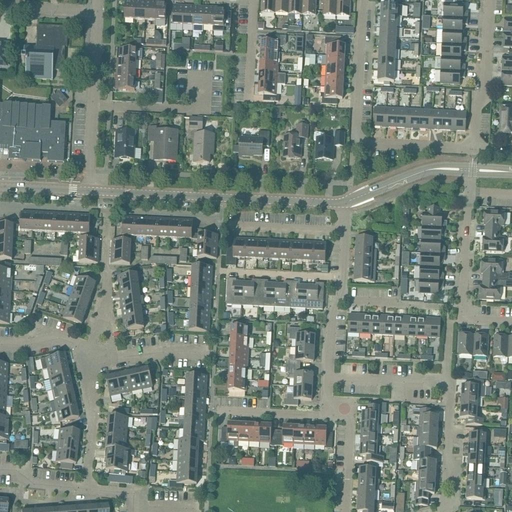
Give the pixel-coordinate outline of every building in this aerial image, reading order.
[(261,0),(261,14),(275,15),(275,0),(261,0)] [(275,0),(275,15),(288,15),(288,19),(288,20),(289,0),(275,0)] [(289,0),(288,20),(289,21),(290,21),(292,21),(293,21),(294,19),(294,15),(302,16),(302,0),(289,0)] [(302,0),(302,16),(315,16),(316,0),(302,0)] [(322,0),(322,17),(336,17),(336,0),(322,0)] [(336,0),(336,17),(350,18),(350,0),(336,0)] [(124,20),(134,21),(135,2),(125,1),(124,20)] [(135,2),(134,21),(145,21),(146,2),(135,2)] [(146,2),(145,21),(155,22),(156,2),(146,2)] [(156,2),(155,22),(165,22),(166,3),(156,2)] [(444,4),(444,18),(467,19),(468,13),(463,13),(463,5),(444,4)] [(170,25),(170,32),(182,32),(183,26),(183,13),(184,7),(173,6),(172,25),(170,25)] [(381,17),(397,18),(397,7),(381,6),(381,17)] [(183,13),(183,26),(193,26),(193,15),(193,7),(184,7),(183,13)] [(193,15),(193,26),(193,33),(194,33),(202,33),(203,27),(204,18),(204,8),(193,7),(193,15)] [(204,18),(203,27),(213,27),(214,16),(214,8),(204,8),(204,18)] [(213,27),(213,32),(223,33),(223,28),(230,28),(231,13),(224,13),(224,9),(214,8),(214,16),(213,27)] [(381,17),(380,28),(396,29),(397,18),(381,17)] [(444,18),(443,32),(462,33),(462,26),(467,26),(467,19),(444,18)] [(64,72),(64,59),(62,59),(62,53),(62,48),(67,48),(68,28),(37,26),(37,27),(36,48),(24,48),(23,57),(22,57),(22,63),(26,63),(25,80),(26,80),(26,81),(35,81),(35,80),(53,81),(53,71),(64,72)] [(380,28),(380,39),(396,40),(396,29),(380,28)] [(443,32),(442,45),(466,46),(466,39),(462,39),(462,33),(443,32)] [(511,48),(511,34),(504,34),(503,48),(511,48)] [(261,42),(260,54),(279,54),(279,48),(281,48),(285,45),(285,37),(266,36),(266,42),(261,42)] [(326,45),(326,57),(344,58),(345,46),(340,45),(340,39),(325,39),(324,45),(326,45)] [(380,39),(379,50),(395,51),(396,40),(380,39)] [(442,45),(441,58),(461,59),(461,52),(466,52),(466,46),(442,45)] [(118,50),(117,60),(136,61),(137,50),(118,50)] [(379,50),(378,61),(395,61),(395,51),(379,50)] [(260,54),(260,64),(278,65),(279,54),(260,54)] [(503,58),(502,73),(511,73),(511,54),(509,54),(508,58),(503,58)] [(326,57),(325,67),(344,68),(344,58),(326,57)] [(441,58),(441,71),(465,73),(465,66),(460,66),(461,59),(441,58)] [(117,60),(117,70),(136,71),(136,61),(117,60)] [(378,61),(378,71),(388,72),(394,72),(395,61),(378,61)] [(161,70),(163,70),(164,62),(155,62),(155,70),(161,70)] [(260,64),(259,75),(278,76),(278,65),(260,64)] [(325,67),(325,78),(343,79),(344,68),(325,67)] [(117,70),(116,80),(135,81),(136,71),(117,70)] [(377,82),(385,83),(392,83),(394,83),(394,72),(388,72),(378,71),(377,82)] [(465,79),(465,73),(441,71),(440,85),(459,86),(460,79),(465,79)] [(511,73),(502,73),(501,87),(511,87),(511,73)] [(259,75),(259,85),(277,86),(278,76),(259,75)] [(325,78),(324,89),(325,89),(343,90),(343,79),(325,78)] [(135,92),(135,81),(116,80),(116,91),(135,92)] [(277,97),(277,86),(259,85),(258,97),(263,97),(263,103),(278,103),(279,97),(277,97)] [(320,99),(322,99),(322,105),(337,106),(337,100),(342,100),(343,90),(325,89),(324,89),(324,94),(320,94),(320,99)] [(59,92),(51,98),(59,108),(67,101),(59,92)] [(300,103),(294,96),(289,100),(295,107),(300,103)] [(0,152),(8,153),(8,161),(40,162),(41,154),(48,155),(48,163),(63,164),(65,124),(50,123),(50,108),(42,107),(35,107),(35,106),(27,107),(27,106),(20,106),(20,105),(12,106),(12,105),(5,105),(0,104),(0,113),(0,152)] [(511,105),(501,105),(501,114),(500,134),(511,134),(511,105)] [(381,128),(384,128),(386,109),(374,109),(373,128),(381,128)] [(386,109),(384,128),(389,129),(389,128),(395,129),(396,110),(386,109)] [(396,110),(395,129),(404,129),(408,130),(408,111),(396,110)] [(408,111),(408,130),(411,130),(418,130),(419,111),(408,111)] [(419,111),(418,130),(427,130),(427,131),(430,131),(430,112),(419,111)] [(430,112),(430,131),(434,131),(442,131),(442,112),(430,112)] [(442,112),(442,131),(450,132),(454,132),(453,113),(442,112)] [(453,113),(454,132),(457,132),(465,132),(466,114),(453,113)] [(124,115),(123,122),(130,122),(130,123),(136,123),(137,116),(130,116),(130,115),(124,115)] [(189,130),(202,130),(202,120),(189,119),(189,130)] [(306,140),(307,127),(307,125),(304,122),(301,122),(298,125),(298,127),(295,127),(295,137),(283,136),(282,159),(300,160),(301,140),(306,140)] [(149,143),(155,143),(154,162),(176,163),(177,133),(156,132),(156,129),(150,129),(149,143)] [(116,133),(115,160),(133,160),(135,134),(116,133)] [(233,147),(233,155),(239,155),(239,157),(249,157),(249,156),(262,157),(262,148),(268,148),(269,133),(258,133),(258,140),(240,140),(239,148),(233,147)] [(344,134),(333,133),(333,140),(324,139),(324,136),(323,134),(316,134),(314,134),(313,141),(316,141),(315,161),(332,161),(333,147),(343,147),(344,134)] [(214,137),(195,136),(194,164),(209,164),(210,157),(213,157),(214,137)] [(423,214),(422,228),(446,229),(446,223),(441,223),(442,215),(439,215),(439,210),(427,209),(427,214),(423,214)] [(485,226),(485,232),(499,233),(500,227),(503,227),(504,213),(484,212),(484,226),(485,226)] [(0,225),(0,243),(13,244),(13,232),(19,232),(19,233),(32,233),(32,214),(20,213),(20,226),(0,225)] [(32,214),(32,233),(43,234),(44,214),(32,214)] [(44,214),(43,234),(55,234),(56,215),(44,214)] [(56,215),(55,234),(67,235),(67,215),(56,215)] [(67,215),(67,235),(77,235),(78,216),(67,215)] [(78,216),(77,235),(89,236),(90,216),(78,216)] [(111,241),(110,265),(130,266),(131,238),(191,241),(197,241),(196,259),(217,260),(218,236),(192,235),(192,222),(123,218),(121,242),(111,241)] [(422,228),(421,241),(440,242),(441,235),(446,235),(446,229),(422,228)] [(225,267),(235,267),(236,260),(325,265),(326,244),(234,240),(234,232),(227,232),(225,267)] [(499,239),(499,233),(485,232),(485,238),(483,238),(482,252),(502,253),(503,239),(499,239)] [(356,239),(355,250),(372,251),(372,240),(356,239)] [(79,240),(79,252),(99,253),(99,241),(79,240)] [(421,241),(421,254),(444,256),(445,249),(440,249),(440,242),(421,241)] [(0,260),(12,261),(13,244),(0,243),(0,260)] [(355,250),(355,261),(375,262),(376,251),(372,251),(355,250)] [(79,252),(78,264),(98,265),(99,253),(79,252)] [(421,254),(420,268),(439,269),(439,261),(444,262),(444,256),(421,254)] [(150,265),(176,266),(176,259),(150,258),(150,265)] [(61,261),(29,259),(29,266),(61,268),(61,261)] [(355,261),(354,272),(375,273),(375,262),(355,261)] [(483,275),(483,281),(497,282),(497,281),(507,282),(507,275),(501,275),(502,262),(482,261),(481,275),(483,275)] [(0,270),(0,281),(11,282),(12,271),(10,271),(10,266),(2,266),(2,271),(0,270)] [(191,267),(191,278),(212,280),(212,268),(191,267)] [(420,268),(419,281),(443,282),(443,276),(439,276),(439,269),(420,268)] [(354,283),(370,284),(370,283),(374,284),(375,273),(354,272),(354,283)] [(116,278),(118,288),(138,285),(137,275),(116,278)] [(76,278),(73,287),(92,295),(96,285),(76,278)] [(191,278),(190,289),(211,290),(212,280),(191,278)] [(226,306),(242,307),(243,298),(243,283),(235,283),(236,280),(227,280),(226,306)] [(0,281),(0,292),(11,293),(11,282),(0,281)] [(243,283),(243,298),(242,307),(258,308),(260,282),(252,281),(251,284),(243,283)] [(443,288),(443,282),(419,281),(419,295),(438,296),(438,288),(443,288)] [(496,287),(497,282),(483,281),(482,287),(481,287),(480,300),(499,302),(500,288),(496,287)] [(260,282),(258,308),(274,309),(275,300),(275,285),(267,284),(267,282),(260,282)] [(275,285),(275,300),(274,309),(290,309),(291,283),(283,283),(283,285),(275,285)] [(291,283),(290,309),(306,310),(307,301),(307,286),(299,286),(299,284),(291,283)] [(118,288),(119,299),(140,295),(138,285),(118,288)] [(307,286),(307,301),(306,310),(322,311),(324,285),(315,285),(315,287),(307,286)] [(73,287),(69,298),(89,305),(92,295),(73,287)] [(190,289),(190,301),(211,302),(211,290),(190,289)] [(0,303),(10,304),(11,293),(0,292),(0,303)] [(119,299),(121,310),(141,307),(140,295),(119,299)] [(69,298),(66,308),(85,315),(89,305),(69,298)] [(190,301),(189,312),(210,313),(211,302),(190,301)] [(0,303),(0,313),(10,314),(10,304),(0,303)] [(24,315),(29,317),(31,312),(33,306),(31,305),(29,305),(27,310),(26,310),(24,315)] [(121,310),(122,321),(143,318),(141,307),(121,310)] [(82,326),(85,315),(66,308),(62,319),(82,326)] [(189,312),(189,322),(209,324),(210,313),(189,312)] [(0,325),(9,326),(10,314),(0,313),(0,325)] [(349,315),(348,334),(359,335),(360,316),(357,316),(349,315)] [(360,316),(359,335),(370,336),(371,317),(364,316),(360,316)] [(371,317),(370,336),(381,336),(383,317),(379,317),(371,317)] [(383,317),(381,336),(391,337),(393,337),(394,321),(394,318),(393,318),(386,317),(383,317)] [(144,329),(143,318),(122,321),(123,332),(144,329)] [(394,321),(393,337),(404,337),(405,318),(404,318),(402,318),(394,318),(394,321)] [(405,318),(404,337),(415,338),(416,338),(417,319),(416,319),(409,319),(405,318)] [(417,319),(416,338),(424,338),(427,339),(428,319),(427,319),(426,319),(425,319),(425,320),(417,319)] [(428,319),(427,339),(439,339),(440,320),(432,320),(428,319)] [(209,334),(209,324),(189,322),(188,333),(209,334)] [(230,327),(230,338),(249,339),(249,328),(230,327)] [(296,341),(296,349),(314,350),(314,338),(301,337),(301,330),(287,330),(287,336),(289,336),(289,341),(296,341)] [(458,356),(473,357),(474,336),(459,335),(458,356)] [(474,336),(473,357),(474,357),(474,361),(486,362),(486,358),(487,358),(488,337),(474,336)] [(493,358),(500,359),(500,363),(502,365),(505,365),(507,363),(507,359),(508,338),(494,337),(493,358)] [(230,338),(229,349),(248,350),(249,339),(230,338)] [(229,349),(229,359),(248,360),(248,350),(229,349)] [(286,362),(285,368),(299,369),(300,363),(313,363),(314,350),(296,349),(295,357),(288,357),(288,362),(286,362)] [(42,371),(45,370),(46,371),(65,367),(62,355),(40,361),(42,371)] [(229,359),(228,370),(247,371),(248,360),(229,359)] [(46,371),(48,381),(67,377),(65,367),(46,371)] [(294,380),(294,388),(312,389),(312,376),(299,375),(299,369),(285,368),(285,369),(285,373),(285,375),(288,375),(287,380),(294,380)] [(138,371),(142,391),(152,389),(147,369),(138,371)] [(228,370),(228,381),(247,382),(247,371),(228,370)] [(126,373),(131,394),(142,391),(138,371),(126,373)] [(116,375),(121,396),(131,394),(126,373),(116,375)] [(110,398),(121,396),(116,375),(105,378),(110,398)] [(186,376),(185,388),(206,388),(207,378),(186,376)] [(48,381),(50,392),(70,388),(67,377),(48,381)] [(227,392),(229,392),(229,397),(244,398),(244,393),(246,393),(247,382),(228,381),(227,392)] [(462,386),(461,398),(477,399),(480,399),(485,399),(485,387),(483,387),(484,382),(481,382),(468,381),(468,387),(462,386)] [(50,392),(53,402),(72,398),(70,388),(50,392)] [(185,388),(185,398),(206,399),(206,388),(185,388)] [(311,402),(312,389),(294,388),(293,396),(286,396),(286,400),(283,400),(283,407),(297,408),(297,401),(311,402)] [(53,402),(55,413),(74,409),(72,398),(53,402)] [(185,398),(184,409),(205,410),(206,399),(185,398)] [(461,398),(461,409),(477,409),(477,399),(461,398)] [(362,414),(362,419),(361,425),(378,426),(380,426),(381,409),(368,407),(368,414),(362,414)] [(0,408),(0,418),(5,419),(5,415),(8,416),(8,409),(5,409),(0,408)] [(77,419),(74,409),(55,413),(57,424),(77,419)] [(184,409),(184,420),(204,421),(205,410),(184,409)] [(461,409),(460,419),(466,420),(466,426),(482,427),(483,420),(479,420),(479,409),(477,409),(461,409)] [(421,428),(438,429),(438,417),(432,417),(433,411),(414,410),(413,416),(420,416),(419,428),(421,428)] [(108,417),(107,428),(127,429),(128,419),(108,417)] [(0,418),(0,430),(9,431),(9,419),(5,419),(0,418)] [(184,420),(183,430),(204,432),(204,421),(184,420)] [(228,443),(233,443),(234,443),(234,447),(238,447),(238,443),(239,424),(228,424),(227,429),(221,429),(221,444),(228,445),(228,443)] [(239,424),(238,443),(248,444),(249,425),(239,424)] [(249,425),(248,444),(259,444),(260,426),(249,425)] [(361,425),(361,436),(377,436),(378,426),(361,425)] [(260,426),(259,444),(269,445),(269,447),(276,447),(276,432),(271,432),(271,426),(260,426)] [(276,432),(276,447),(283,448),(283,446),(293,446),(294,428),(283,427),(282,432),(276,432)] [(107,428),(106,438),(126,441),(127,429),(107,428)] [(294,428),(293,446),(303,447),(304,428),(294,428)] [(304,428),(303,447),(314,447),(315,429),(304,428)] [(418,438),(418,439),(419,438),(421,438),(421,439),(437,439),(438,429),(421,428),(421,438),(418,438)] [(315,429),(314,447),(325,448),(324,450),(331,450),(332,435),(326,434),(327,429),(315,429)] [(0,441),(5,442),(8,442),(9,431),(0,430),(0,441)] [(183,430),(183,441),(198,443),(203,443),(204,432),(183,430)] [(58,431),(57,442),(77,444),(79,433),(58,431)] [(469,435),(469,446),(485,447),(485,448),(485,447),(487,447),(488,436),(469,435)] [(361,436),(360,446),(377,447),(377,436),(361,436)] [(107,450),(125,450),(126,441),(106,438),(105,450),(107,450)] [(418,439),(418,449),(414,449),(414,456),(430,456),(430,450),(437,450),(437,439),(421,439),(421,438),(419,438),(418,439)] [(5,446),(5,442),(0,441),(0,453),(8,453),(8,446),(5,446)] [(178,441),(177,453),(198,454),(198,443),(183,441),(178,441)] [(57,442),(56,452),(76,455),(77,444),(57,442)] [(360,457),(366,457),(366,464),(368,464),(378,464),(383,465),(383,458),(379,458),(379,447),(377,447),(360,446),(360,457)] [(469,446),(468,457),(484,458),(485,448),(485,447),(469,446)] [(107,450),(106,460),(129,462),(130,451),(125,451),(125,450),(107,450)] [(56,452),(54,464),(60,464),(59,470),(62,470),(71,471),(72,466),(75,466),(76,455),(56,452)] [(177,453),(177,464),(197,465),(198,454),(177,453)] [(419,473),(435,474),(436,463),(430,462),(430,456),(414,456),(413,461),(417,462),(417,473),(419,473)] [(468,457),(468,468),(484,469),(484,458),(468,457)] [(108,472),(125,473),(128,474),(129,462),(106,460),(105,472),(108,472)] [(177,464),(176,475),(196,476),(197,465),(177,464)] [(359,469),(358,479),(358,481),(375,481),(375,482),(377,482),(378,470),(377,470),(378,464),(368,464),(368,470),(359,469)] [(468,468),(467,479),(483,480),(484,469),(468,468)] [(108,472),(107,483),(107,484),(132,486),(133,479),(124,478),(125,473),(108,472)] [(416,483),(416,484),(416,483),(419,483),(419,484),(435,485),(435,474),(419,473),(418,483),(416,483)] [(176,475),(176,482),(169,482),(168,488),(182,489),(182,485),(196,485),(196,476),(176,475)] [(485,490),(483,490),(483,480),(467,479),(466,489),(483,490),(485,490)] [(358,481),(358,491),(374,492),(375,492),(378,492),(379,482),(377,482),(375,482),(375,481),(358,481)] [(416,484),(415,500),(415,506),(428,507),(428,495),(434,495),(435,485),(419,484),(419,483),(416,483),(416,484)] [(466,489),(466,500),(485,501),(485,490),(483,490),(466,489)] [(358,491),(358,499),(357,502),(374,503),(376,503),(374,503),(374,492),(358,491)] [(357,502),(356,511),(375,511),(376,503),(374,503),(357,502)]
